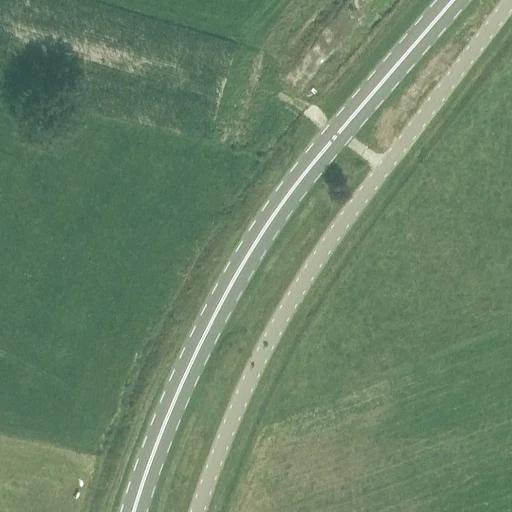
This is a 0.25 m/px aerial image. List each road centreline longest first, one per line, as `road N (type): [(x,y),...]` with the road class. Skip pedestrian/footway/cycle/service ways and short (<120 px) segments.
road 1 (secondary): [(135,511),(147,460),(218,307),(337,131)]
road 2 (unclassified): [(195,511),(304,273),(380,167)]
road 3 (unclassified): [(380,167),(511,1)]
road 4 (secondary): [(337,131),(454,0)]
